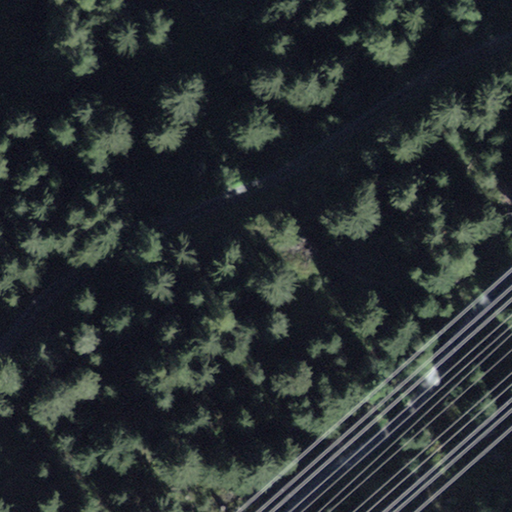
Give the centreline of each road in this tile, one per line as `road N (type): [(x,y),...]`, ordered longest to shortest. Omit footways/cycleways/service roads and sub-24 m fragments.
road 1 (track): [(0,343),(44,315),(60,286),(197,224),(325,151),(411,83),(511,29)]
road 2 (track): [(511,275),(485,300),(407,415),(293,511)]
